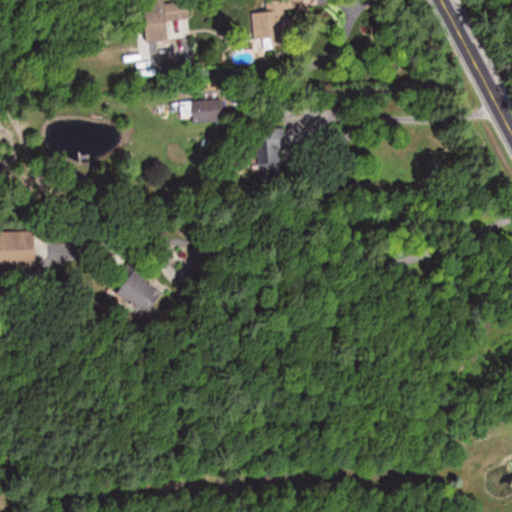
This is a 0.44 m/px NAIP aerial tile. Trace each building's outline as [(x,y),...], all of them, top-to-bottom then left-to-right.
[(319,4),(317,0),(252,0),(250,1),(258,40),(286,34),(282,12),(319,4)] [(147,42),(171,40),(169,21),(189,19),(188,2),(144,6),(147,42)] [(217,100),(180,101),(180,117),(193,117),(193,123),(217,123),(217,100)] [(0,231),(0,268),(35,268),(35,231),(0,231)] [(106,291),(128,315),(151,293),(129,269),(106,291)]
